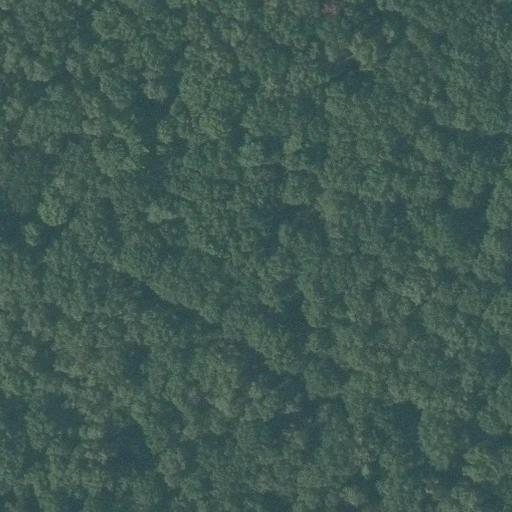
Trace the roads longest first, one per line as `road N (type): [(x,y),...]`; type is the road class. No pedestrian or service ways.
road 1 (unclassified): [(0,137),(511,9)]
road 2 (track): [(0,180),(267,334)]
road 3 (track): [(267,334),(511,475)]
road 4 (track): [(267,334),(196,511)]
